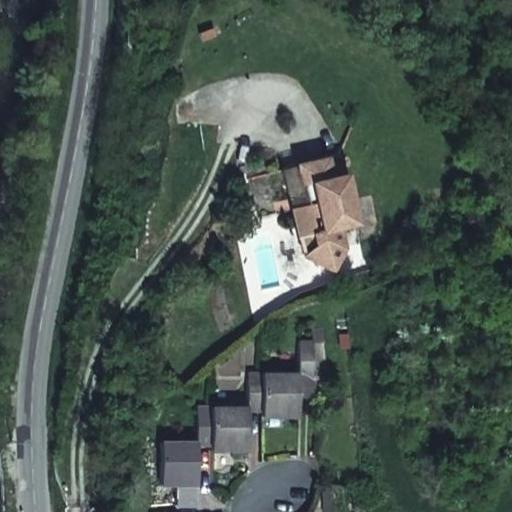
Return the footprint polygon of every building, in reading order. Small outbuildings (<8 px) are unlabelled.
[(298,259),(328,273),(339,252),(333,231),(351,227),(335,160),(293,170),(293,171),(277,175),(292,232),(307,228),(309,237),(298,259)] [(312,342),(298,342),(298,374),(298,378),(312,379),(312,342)] [(260,374),(246,374),(246,406),(246,410),(260,410),(260,374)] [(298,374),(260,374),(260,410),(260,416),(298,417),(298,378),(298,374)] [(209,406),(196,406),(195,442),(209,443),(209,406)] [(246,406),(209,406),(209,443),(209,449),(246,449),(246,410),(246,406)] [(195,442),(159,442),(158,484),(174,484),(174,505),(194,505),(194,484),(195,442)]
